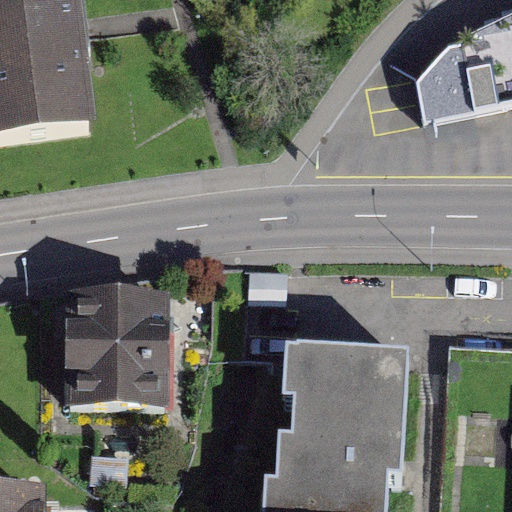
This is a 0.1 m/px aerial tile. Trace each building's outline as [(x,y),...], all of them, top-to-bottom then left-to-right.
[(0,0),(0,151),(93,138),(73,0),(0,0)] [(511,19),(482,27),(400,100),(409,131),(511,110),(511,19)] [(137,302),(46,304),(48,410),(139,408),(137,302)] [(376,366),(251,363),(248,463),(236,462),(233,511),(355,511),(356,489),(373,489),(376,366)] [(462,497),(511,497),(511,371),(463,371),(462,497)]
